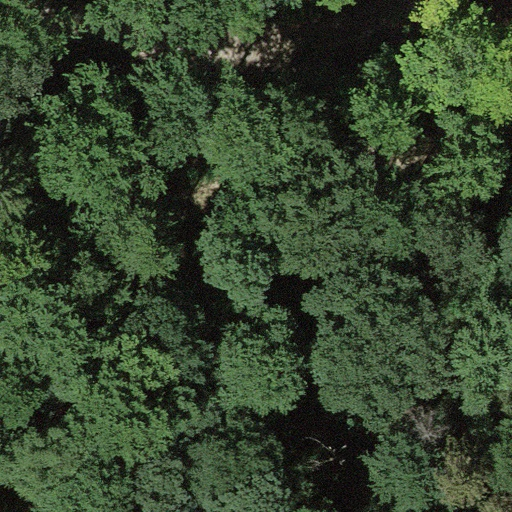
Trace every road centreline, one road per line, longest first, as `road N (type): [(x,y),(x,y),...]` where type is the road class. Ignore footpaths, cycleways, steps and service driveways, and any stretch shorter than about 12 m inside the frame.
road 1 (track): [(511,126),(448,149),(0,246)]
road 2 (track): [(423,0),(369,25),(274,40),(106,26),(0,5)]
